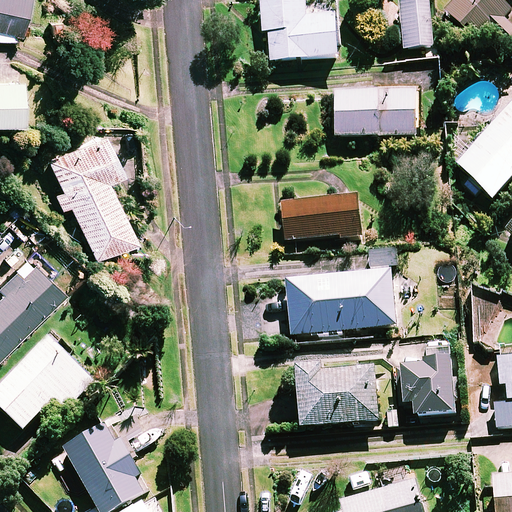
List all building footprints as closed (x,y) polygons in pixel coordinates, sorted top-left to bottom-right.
[(0,0),(0,41),(12,42),(13,35),(21,36),(28,0),(0,0)] [(511,0),(458,0),(444,15),(463,34),(467,31),(482,46),(492,36),(507,51),(511,46),(511,31),(504,23),(511,15),(505,9),(511,1),(511,0)] [(337,1),(306,1),(262,2),(263,37),(270,37),(270,65),(338,64),(337,1)] [(433,51),(429,5),(401,7),(405,53),(433,51)] [(0,126),(22,125),(20,77),(0,78),(0,126)] [(416,143),(418,99),(336,97),(335,140),(416,143)] [(511,113),(457,170),(469,181),(463,187),(474,197),(480,191),(492,203),(511,181),(511,113)] [(121,174),(102,135),(48,161),(63,193),(56,196),(63,210),(70,207),(96,261),(135,242),(106,182),(121,174)] [(361,241),(360,205),(283,208),(285,244),(361,241)] [(0,295),(0,356),(63,293),(47,277),(53,271),(34,252),(0,285),(0,293),(1,294),(0,295)] [(398,270),(397,253),(369,255),(370,272),(398,270)] [(397,331),(393,278),(288,286),(292,340),(397,331)] [(95,386),(51,342),(0,393),(0,408),(26,434),(57,402),(68,413),(95,386)] [(511,355),(498,356),(500,391),(506,391),(507,404),(496,405),(497,431),(511,430),(511,355)] [(455,418),(451,357),(429,359),(430,370),(397,372),(400,410),(414,409),(415,421),(455,418)] [(323,376),(323,370),(297,372),(302,433),(380,426),(375,372),(323,376)] [(144,482),(133,462),(155,450),(134,414),(113,426),(66,452),(100,511),(121,511),(145,499),(138,486),(144,482)] [(511,511),(511,480),(493,482),(495,511),(511,511)] [(422,511),(415,486),(341,506),(342,511),(422,511)] [(158,511),(157,502),(137,511),(158,511)]
